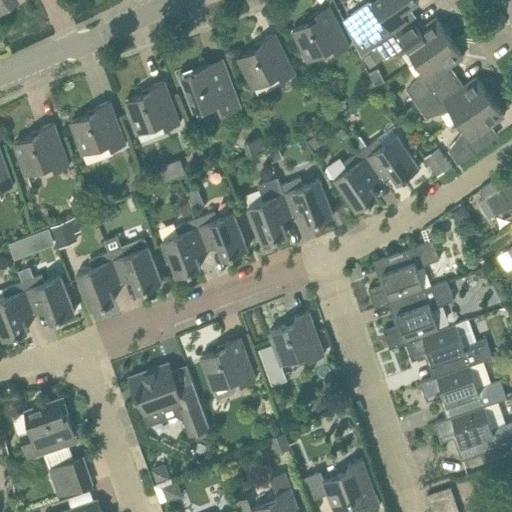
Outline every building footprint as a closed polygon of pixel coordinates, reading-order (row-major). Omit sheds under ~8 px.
[(0,0),(0,2),(4,8),(15,0),(0,0)] [(373,46),(414,18),(413,18),(410,20),(403,10),(418,0),(375,0),(372,2),(380,13),(363,32),(373,46)] [(293,28),(302,46),(309,59),(334,46),(337,51),(351,45),(330,4),(316,11),(319,15),(293,28)] [(410,49),(417,60),(450,36),(437,16),(420,28),(414,18),(373,46),(373,47),(377,44),(386,58),(410,49)] [(262,39),(264,43),(239,56),(254,87),(280,74),(283,79),(296,72),(276,32),(262,39)] [(408,89),(417,103),(455,77),(448,67),(464,56),(450,36),(417,60),(424,70),(408,89)] [(377,47),(363,56),(370,67),(384,57),(377,47)] [(194,111),(215,103),(219,114),(241,106),(232,82),(223,57),(181,73),(194,111)] [(451,108),(458,118),(491,95),(478,76),(461,87),(455,77),(417,103),(427,117),(451,108)] [(151,85),(153,89),(126,99),(133,118),(138,132),(165,122),(167,127),(181,122),(165,79),(151,85)] [(491,95),(458,118),(465,129),(449,148),(459,162),(496,137),(489,126),(505,115),(491,95)] [(72,120),(79,138),(84,152),(111,142),(113,148),(127,142),(111,100),(97,105),(98,110),(72,120)] [(15,141),(27,173),(54,163),(56,169),(71,164),(55,121),(41,126),(42,131),(15,141)] [(181,133),(186,144),(195,141),(190,129),(181,133)] [(309,138),(315,147),(328,138),(321,129),(309,138)] [(249,138),(254,153),(267,149),(262,134),(249,138)] [(387,163),(399,181),(420,166),(409,150),(398,134),(384,143),(379,136),(362,148),(377,170),(387,163)] [(0,189),(14,185),(0,145),(0,189)] [(279,147),(270,150),(274,160),(283,156),(279,147)] [(349,167),(335,177),(358,209),(379,195),(367,177),(377,170),(362,148),(344,161),(349,167)] [(427,159),(439,179),(454,167),(440,149),(427,159)] [(225,165),(228,174),(237,171),(233,162),(225,165)] [(291,208),(281,183),(278,175),(258,182),(265,199),(249,205),(263,242),(287,232),(280,213),(291,208)] [(301,175),(281,183),(291,208),(303,204),(310,223),(334,214),(320,177),(304,183),(301,175)] [(511,207),(511,180),(502,187),(496,177),(479,189),(484,197),(479,201),(488,216),(494,212),(511,207)] [(134,179),(132,183),(133,188),(137,190),(141,189),(144,185),(142,180),(138,178),(134,179)] [(198,187),(188,191),(193,206),(204,202),(198,187)] [(83,194),(70,200),(75,213),(88,208),(83,194)] [(105,205),(94,209),(100,222),(110,218),(105,205)] [(455,214),(461,225),(472,218),(466,208),(455,214)] [(215,209),(195,217),(207,248),(219,244),(225,257),(248,248),(234,211),(218,217),(215,209)] [(207,248),(195,217),(176,224),(179,232),(163,238),(178,275),(202,266),(196,253),(207,248)] [(52,225),(59,242),(73,237),(67,219),(52,225)] [(31,233),(9,241),(15,257),(37,249),(31,233)] [(376,306),(393,300),(393,299),(426,287),(418,266),(440,258),(433,238),(374,260),(374,261),(379,259),(386,281),(383,287),(372,291),(371,286),(369,287),(376,306)] [(110,250),(122,282),(134,277),(139,290),(163,281),(148,244),(133,250),(130,242),(110,250)] [(482,242),(473,247),(478,256),(487,250),(482,242)] [(90,258),(93,266),(78,272),(92,309),(116,299),(111,286),(122,282),(110,250),(90,258)] [(478,258),(474,256),(470,257),(468,260),(469,264),(473,267),(477,265),(479,262),(478,258)] [(43,272),(23,280),(35,311),(47,307),(52,320),(76,311),(61,274),(46,280),(43,272)] [(391,347),(407,341),(406,339),(440,328),(432,306),(455,298),(448,279),(426,287),(393,299),(393,300),(401,322),(398,327),(387,332),(385,327),(384,327),(391,347)] [(35,311),(23,280),(3,288),(6,295),(0,297),(0,326),(5,339),(29,329),(24,316),(35,311)] [(297,320),(270,330),(282,362),(309,353),(311,358),(325,353),(310,310),(295,315),(297,320)] [(430,353),(437,374),(470,362),(471,364),(484,359),(493,356),(487,337),(477,340),(469,317),(440,328),(406,339),(407,341),(413,359),(414,359),(412,354),(424,350),(430,353)] [(227,340),(229,345),(202,354),(214,387),(240,377),(242,383),(257,378),(241,335),(227,340)] [(444,394),(452,415),(484,403),(485,405),(498,400),(508,397),(501,377),(492,381),(484,359),(471,364),(470,362),(437,374),(421,380),(427,400),(429,399),(427,395),(439,391),(444,394)] [(170,361),(130,375),(137,395),(139,394),(149,422),(181,412),(189,416),(194,432),(211,427),(193,380),(192,380),(192,382),(179,386),(170,361)] [(28,453),(29,457),(46,451),(61,493),(93,482),(83,455),(74,459),(68,443),(78,439),(63,397),(25,410),(32,430),(21,434),(28,453)] [(484,403),(452,415),(435,421),(442,440),(443,440),(441,435),(453,431),(459,434),(466,456),(462,457),(463,458),(511,440),(511,419),(506,422),(498,400),(485,405),(484,403)] [(270,436),(273,442),(277,452),(290,446),(284,431),(270,436)] [(324,479),(336,511),(347,511),(365,505),(367,509),(381,504),(363,457),(348,462),(351,468),(324,479)] [(161,465),(153,468),(157,480),(170,475),(167,467),(161,465)] [(167,499),(169,498),(182,494),(177,480),(162,486),(167,499)] [(277,491),(279,496),(253,506),(249,494),(237,499),(242,511),(301,511),(291,485),(277,491)] [(426,494),(431,506),(457,497),(452,485),(426,494)] [(431,506),(432,511),(452,511),(461,509),(457,497),(431,506)] [(103,511),(98,498),(58,511),(103,511)]
